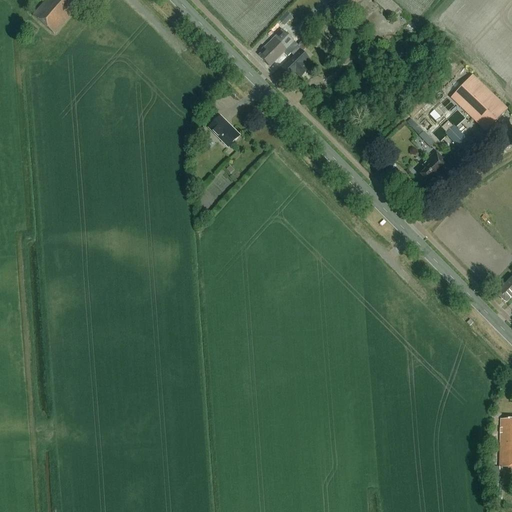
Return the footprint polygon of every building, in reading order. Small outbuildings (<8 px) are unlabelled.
[(54,35),(84,0),(47,0),(33,17),(54,35)] [(370,0),(391,17),(391,16),(395,20),(402,12),(388,0),(341,0),(337,5),(347,15),(360,0),(370,0)] [(291,53),(297,47),(281,32),(264,50),(265,51),(259,57),(269,68),(286,51),(290,54),(291,53)] [(300,43),(297,47),(291,53),(294,57),(281,70),(290,78),(295,73),(299,77),(308,69),(303,65),(308,60),(301,53),(310,45),(304,39),(300,43)] [(472,77),(451,99),(486,133),(507,111),(472,77)] [(208,126),(216,118),(211,112),(203,120),(208,126)] [(228,149),(240,137),(220,117),(208,129),(228,149)] [(423,141),(427,137),(423,133),(419,137),(423,141)] [(466,143),(460,135),(453,141),(460,149),(466,143)] [(439,186),(446,179),(440,172),(444,168),(441,163),(443,161),(436,154),(422,168),(426,172),(420,177),(425,182),(422,184),(428,190),(436,182),(439,186)] [(511,273),(511,279),(496,296),(505,305),(511,297),(511,271),(511,273)] [(511,421),(500,421),(499,469),(511,469),(511,421)]
